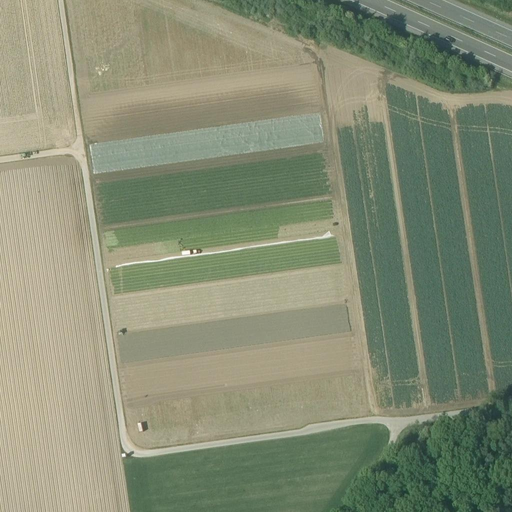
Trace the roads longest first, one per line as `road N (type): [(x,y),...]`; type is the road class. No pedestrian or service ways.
road 1 (track): [(397,424),(371,420),(127,448),(80,148)]
road 2 (motorway): [(363,0),(511,65)]
road 3 (track): [(80,148),(59,0)]
